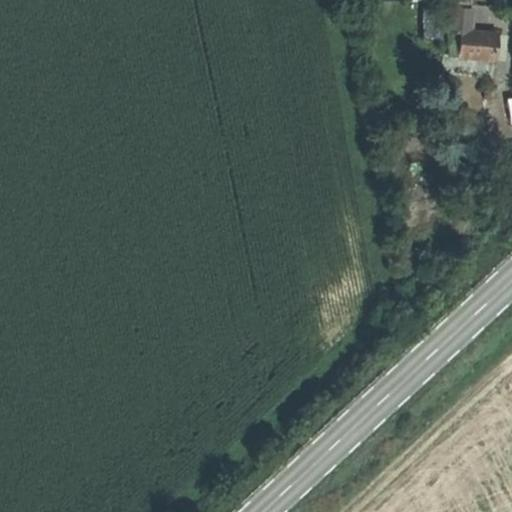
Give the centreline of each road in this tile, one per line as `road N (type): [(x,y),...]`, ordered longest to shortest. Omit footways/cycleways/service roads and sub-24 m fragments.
road 1 (track): [(338,0),(382,316),(171,511)]
road 2 (tertiary): [(255,511),(511,273)]
road 3 (track): [(511,369),(358,511)]
